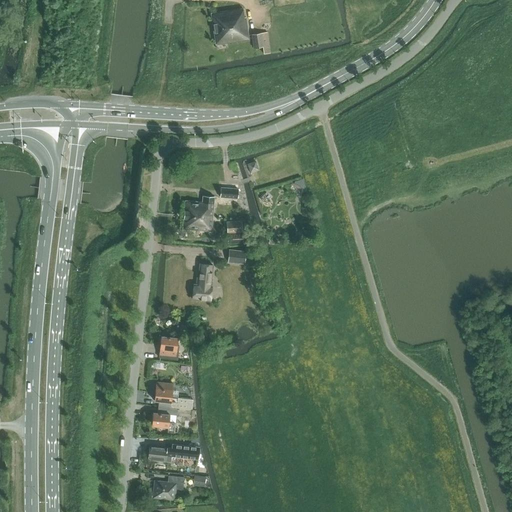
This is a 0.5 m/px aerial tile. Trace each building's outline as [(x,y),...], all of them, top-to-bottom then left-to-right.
[(250,39),(246,16),(245,16),(244,8),(211,13),(216,44),(250,39)] [(271,53),(268,32),(252,34),(254,48),(263,47),(264,54),(271,53)] [(251,173),(260,170),(257,161),(248,164),(251,173)] [(220,197),(238,199),(239,189),(221,187),(220,197)] [(266,192),(264,194),(260,198),(266,205),(270,201),(267,197),(269,195),(266,192)] [(212,231),(213,217),(214,197),(203,196),(203,202),(185,201),(183,229),(212,231)] [(229,245),(245,243),(242,221),(227,223),(229,245)] [(230,249),(229,261),(244,263),(246,251),(230,249)] [(213,286),(212,286),(214,266),(200,264),(198,285),(194,284),(193,301),(211,302),(213,286)] [(178,350),(179,337),(161,336),(159,358),(178,359),(178,350)] [(191,417),(193,406),(193,400),(172,398),(174,384),(157,382),(155,401),(173,403),(172,409),(180,410),(179,415),(191,417)] [(169,427),(168,431),(175,432),(176,423),(170,422),(171,414),(153,412),(152,425),(169,427)] [(148,451),(148,433),(134,432),(134,450),(148,451)] [(172,448),(149,446),(148,459),(171,462),(171,457),(198,460),(199,447),(172,444),(172,448)] [(154,497),(175,499),(176,489),(183,489),(185,477),(169,475),(168,482),(155,481),(154,497)] [(194,485),(205,486),(206,477),(195,476),(194,485)]
